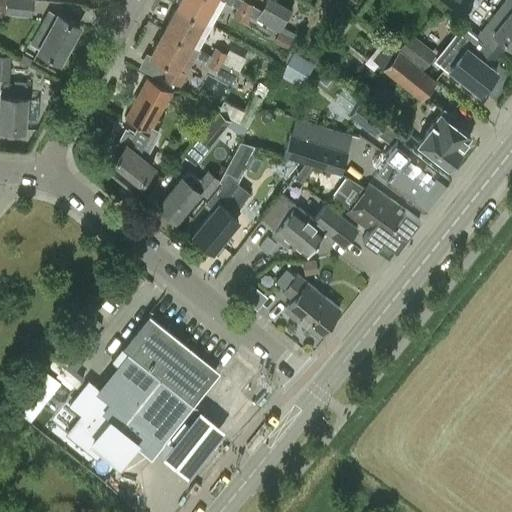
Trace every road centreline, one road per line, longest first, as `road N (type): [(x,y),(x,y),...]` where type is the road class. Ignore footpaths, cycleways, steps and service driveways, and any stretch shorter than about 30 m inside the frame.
road 1 (residential): [(316,393),(71,191),(42,177)]
road 2 (secondary): [(316,393),(511,150)]
road 3 (residential): [(42,177),(138,0)]
road 4 (secondary): [(221,511),(316,393)]
